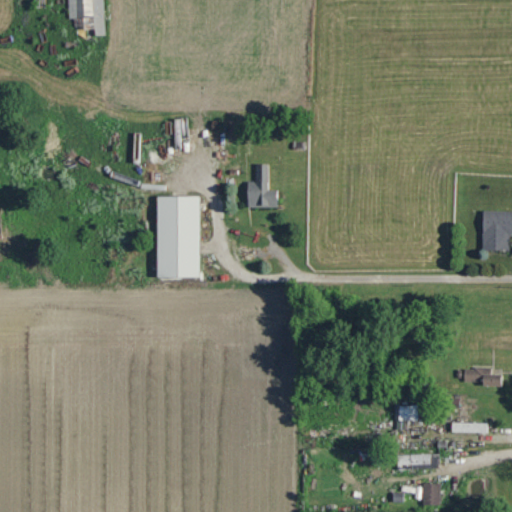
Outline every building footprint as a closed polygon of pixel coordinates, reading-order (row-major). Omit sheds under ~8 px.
[(103,0),(71,0),(73,35),(104,34),(103,0)] [(268,164),(256,164),(256,182),(247,182),(247,207),(278,207),(278,191),(268,191),(268,164)] [(157,278),(200,278),(200,196),(157,196),(157,278)] [(493,368),(464,368),(464,383),(501,383),(501,372),(493,372),(493,368)] [(411,392),(426,392),(426,382),(411,382),(411,392)] [(395,420),(419,420),(419,403),(395,403),(395,420)] [(488,423),(452,423),(452,433),(488,433),(488,423)] [(398,455),(398,467),(439,467),(439,455),(398,455)] [(441,484),(424,484),(424,506),(441,506),(441,484)]
